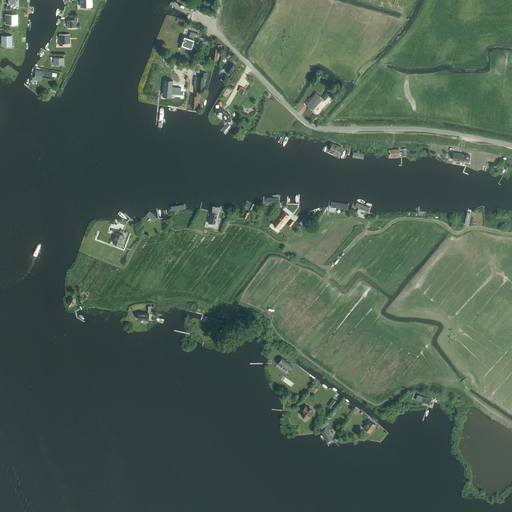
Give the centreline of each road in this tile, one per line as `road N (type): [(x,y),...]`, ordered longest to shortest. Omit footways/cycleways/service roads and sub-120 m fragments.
road 1 (unclassified): [(211,25),(313,126),(422,129),(511,145)]
road 2 (track): [(511,234),(476,227),(457,233),(436,221),(402,218),(362,233),(331,266),(321,265)]
